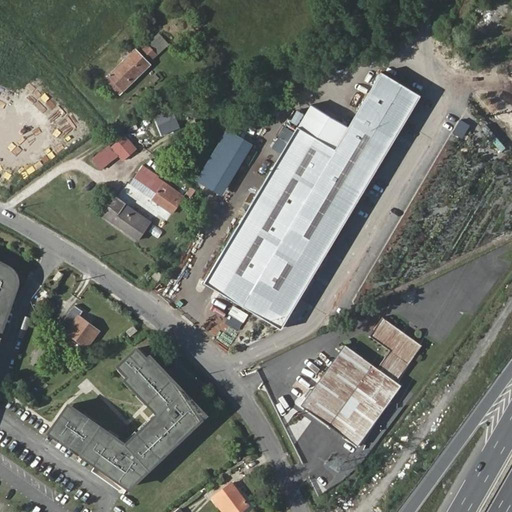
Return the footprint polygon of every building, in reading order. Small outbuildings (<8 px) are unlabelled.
[(160,34),(141,48),(149,59),(168,46),(160,34)] [(134,47),(108,74),(124,89),(150,63),(134,47)] [(283,327),(419,95),(381,72),(335,148),(298,127),(206,282),(283,327)] [(118,156),(122,161),(137,148),(125,134),(100,155),(108,164),(118,156)] [(181,198),(140,169),(131,180),(172,210),(181,198)] [(150,221),(117,196),(103,215),(136,240),(150,221)] [(152,275),(158,281),(163,276),(157,270),(152,275)] [(11,278),(10,277),(0,271),(0,322),(13,288),(13,287),(14,286),(13,286),(13,284),(13,281),(12,281),(12,280),(12,279),(11,279),(11,278)] [(230,315),(243,322),(247,315),(234,307),(230,315)] [(79,319),(73,314),(61,332),(67,336),(79,319)] [(347,343),(302,404),(346,436),(359,446),(404,384),(399,380),(424,345),(385,317),(372,336),(392,350),(380,367),(347,343)] [(138,333),(134,328),(127,333),(132,338),(138,333)] [(125,444),(104,429),(87,454),(96,461),(95,463),(127,486),(205,415),(151,356),(148,359),(138,348),(120,364),(130,375),(127,378),(159,413),(125,444)] [(58,419),(49,431),(85,456),(87,454),(104,429),(68,404),(66,406),(97,428),(88,441),(58,419)] [(66,406),(58,419),(88,441),(97,428),(66,406)] [(215,497),(227,511),(242,511),(249,507),(231,484),(215,497)]
